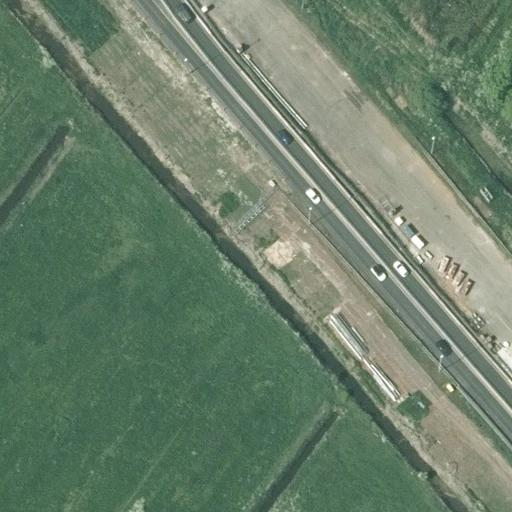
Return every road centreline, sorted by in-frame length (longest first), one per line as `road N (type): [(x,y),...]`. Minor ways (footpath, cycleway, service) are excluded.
road 1 (motorway): [(158,0),(511,406)]
road 2 (motorway): [(511,329),(224,0)]
